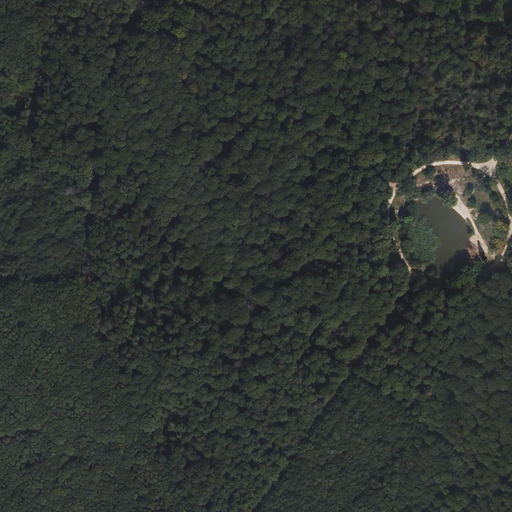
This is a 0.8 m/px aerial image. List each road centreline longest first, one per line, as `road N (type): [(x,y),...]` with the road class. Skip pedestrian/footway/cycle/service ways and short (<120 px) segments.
road 1 (track): [(92,275),(123,394),(192,511)]
road 2 (track): [(511,209),(497,183),(473,168),(435,164),(411,175),(384,222),(388,253),(406,278)]
road 3 (track): [(285,118),(132,16)]
road 4 (track): [(349,364),(249,511)]
road 5 (track): [(396,190),(285,118)]
road 6 (track): [(409,280),(461,293),(499,271),(511,246)]
